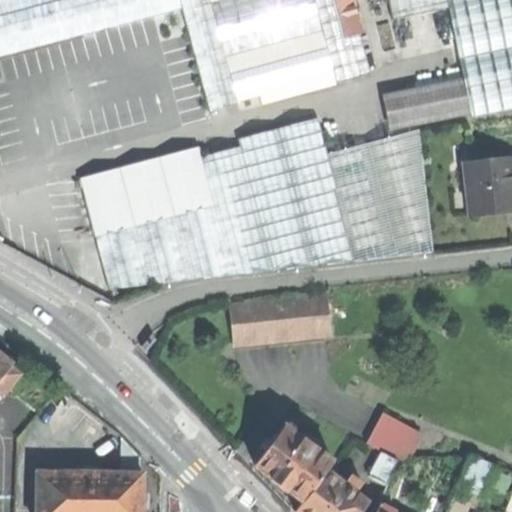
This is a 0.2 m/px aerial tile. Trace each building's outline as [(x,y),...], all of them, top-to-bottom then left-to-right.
[(511,0),(0,0),(0,57),(183,9),(210,108),(248,99),(249,105),(370,72),(349,0),(388,0),(392,17),(447,5),(462,77),(384,93),(391,128),(469,112),(470,117),(511,108),(511,0)] [(110,287),(432,252),(416,128),(327,152),(317,116),(235,136),(237,144),(199,154),(197,145),(79,176),(110,287)] [(496,211),(511,209),(511,158),(461,164),(466,214),(496,211)] [(0,373),(10,361),(12,358),(0,348),(0,373)] [(21,370),(10,361),(0,373),(0,389),(3,392),(21,370)] [(204,418),(232,447),(266,414),(238,385),(204,418)] [(368,445),(382,452),(398,461),(399,461),(415,432),(384,415),(368,445)] [(290,491),(304,502),(327,471),(334,462),(285,425),(274,440),(268,436),(263,443),(269,447),(255,466),(272,478),(270,479),(279,486),(288,493),(290,491)] [(368,478),(388,486),(398,461),(382,452),(368,478)] [(145,511),(146,468),(41,467),(40,511),(145,511)] [(359,511),(368,500),(357,492),(362,483),(352,476),(346,484),(327,471),(304,502),(297,511),(359,511)] [(449,507),(462,511),(470,511),(482,484),(462,476),(449,507)]
